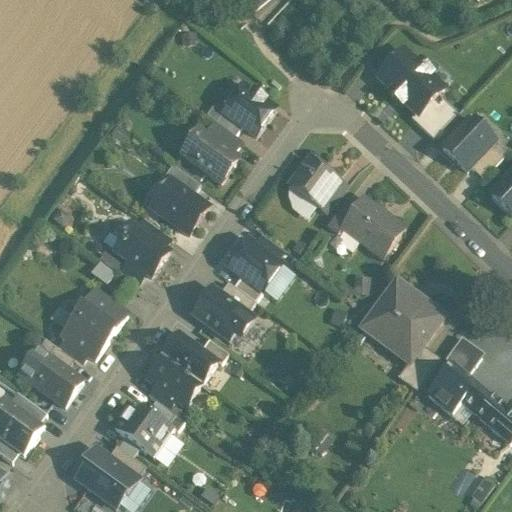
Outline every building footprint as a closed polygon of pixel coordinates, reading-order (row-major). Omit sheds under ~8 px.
[(418,69),(404,56),(379,82),(393,96),(391,98),(402,109),(404,106),(416,118),(419,120),(439,100),(444,94),(429,80),(432,77),(421,66),(418,69)] [(271,72),(263,80),(275,91),(283,83),(271,72)] [(244,90),(224,117),(243,131),(256,141),(276,113),(244,90)] [(439,100),(419,120),(416,118),(412,123),(433,143),(458,118),(439,100)] [(236,141),(243,131),(224,117),(213,110),(206,120),(216,127),(236,141)] [(471,122),(442,152),(467,175),(471,172),(495,145),(471,122)] [(236,141),(216,127),(207,140),(233,159),(242,146),(236,141)] [(207,140),(200,135),(182,159),(221,187),(239,163),(233,159),(207,140)] [(495,145),(471,172),(483,184),(508,158),(495,145)] [(337,183),(309,163),(290,190),(318,210),(337,183)] [(201,190),(173,170),(164,181),(171,186),(171,185),(194,201),(201,190)] [(511,176),(491,198),(511,218),(511,176)] [(337,183),(318,210),(328,217),(347,191),(337,183)] [(194,201),(171,185),(171,186),(160,201),(163,203),(155,215),(189,239),(209,212),(194,201)] [(405,234),(364,203),(356,212),(357,213),(342,233),(383,263),(405,234)] [(347,205),(327,232),(337,239),(342,233),(357,213),(356,212),(347,205)] [(173,244),(145,223),(137,234),(166,254),(173,244)] [(137,234),(133,231),(116,255),(129,265),(147,278),(151,281),(169,257),(166,254),(137,234)] [(257,250),(278,266),(285,256),(264,241),(257,250)] [(248,244),(228,271),(242,282),(263,297),(283,269),(278,266),(257,250),(248,244)] [(147,278),(129,265),(122,276),(139,288),(147,278)] [(256,307),(263,297),(242,282),(235,292),(256,307)] [(445,321),(397,286),(362,333),(408,368),(410,368),(422,352),(445,321)] [(257,328),(209,295),(191,324),(240,356),(257,328)] [(95,296),(63,341),(65,344),(89,361),(95,365),(128,319),(95,296)] [(202,354),(179,338),(163,361),(202,389),(218,367),(218,366),(202,354)] [(485,359),(462,342),(446,364),(452,370),(453,369),(468,381),(485,359)] [(59,353),(45,344),(38,354),(67,374),(74,365),(59,353)] [(89,361),(65,344),(59,353),(74,365),(83,370),(89,361)] [(229,359),(209,345),(202,354),(218,366),(218,367),(221,369),(229,359)] [(422,352),(410,368),(408,368),(398,382),(417,395),(439,364),(422,352)] [(67,374),(38,354),(20,379),(65,411),(83,386),(67,374)] [(202,389),(163,361),(147,383),(157,390),(160,392),(161,392),(177,403),(177,404),(186,411),(202,389)] [(468,381),(453,369),(452,370),(428,399),(452,420),(462,409),(473,418),(489,399),(468,381)] [(160,392),(157,390),(150,400),(156,405),(169,414),(177,404),(177,403),(161,392),(160,392)] [(47,419),(18,398),(11,408),(40,429),(47,419)] [(511,416),(511,417),(489,399),(473,418),(510,449),(511,445),(511,416)] [(11,408),(4,403),(0,408),(0,444),(19,458),(24,461),(45,432),(11,408)] [(169,414),(156,405),(149,415),(175,433),(178,436),(185,426),(169,414)] [(149,415),(136,406),(115,435),(154,462),(175,433),(149,415)] [(19,458),(0,444),(0,458),(0,459),(12,468),(19,458)] [(128,511),(143,490),(96,455),(73,487),(104,511),(128,511)] [(0,473),(0,502),(4,496),(0,493),(10,481),(0,473)] [(292,502),(288,511),(303,511),(306,507),(292,502)]
